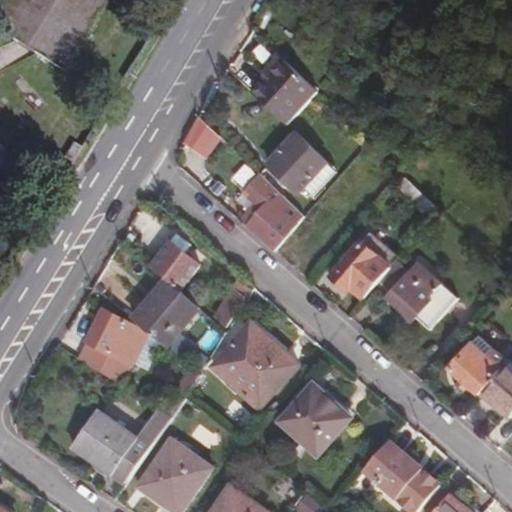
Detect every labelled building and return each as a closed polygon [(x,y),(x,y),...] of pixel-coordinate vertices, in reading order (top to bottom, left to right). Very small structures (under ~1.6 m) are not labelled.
[(108,0),(8,0),(0,13),(0,28),(69,70),(108,0)] [(314,97),(281,65),(251,95),(285,129),(314,97)] [(212,129),(203,120),(188,144),(197,151),(212,129)] [(328,170),(297,141),(270,168),(299,198),(304,193),(328,170)] [(328,170),(304,193),(314,203),(337,180),(328,170)] [(242,225),(275,254),(289,240),(295,232),(299,228),(305,221),(302,218),(269,186),(263,180),(248,196),(258,206),(241,224),(242,225)] [(408,186),(400,196),(421,214),(429,206),(408,186)] [(429,206),(421,214),(419,217),(437,233),(446,223),(429,206)] [(299,228),(295,232),(289,240),(301,249),(320,227),(307,214),(302,218),(305,221),(299,228)] [(156,268),(172,282),(155,302),(159,307),(143,326),(138,321),(103,306),(81,347),(119,378),(148,330),(169,349),(203,311),(182,291),(202,268),(175,244),(156,268)] [(396,278),(404,269),(384,252),(374,261),(396,278)] [(358,295),(370,307),(396,278),(374,261),(365,253),(338,281),(342,288),(340,290),(346,297),(349,294),(355,298),(358,295)] [(405,272),(373,308),(382,318),(396,303),(420,324),(423,320),(400,298),(415,281),(405,272)] [(420,324),(436,338),(463,308),(422,273),(415,281),(400,298),(423,320),(420,324)] [(248,305),(256,293),(242,284),(234,295),(248,305)] [(234,328),(248,305),(234,295),(219,317),(234,328)] [(155,302),(138,321),(143,326),(159,307),(155,302)] [(221,374),(255,402),(264,409),(300,366),(252,326),(237,343),(241,348),(221,374)] [(511,364),(508,367),(480,345),(452,373),(480,399),(484,394),(511,419),(511,364)] [(173,395),(182,404),(188,398),(202,377),(192,369),(173,395)] [(322,457),(353,419),(325,395),(316,388),(284,426),(322,457)] [(171,420),(161,411),(140,440),(104,412),(79,445),(129,484),(171,420)] [(184,511),(218,469),(177,438),(144,484),(179,511),(184,511)] [(419,511),(440,488),(392,446),(368,473),(412,511),(419,511)] [(216,511),(264,511),(235,487),(216,511)] [(308,511),(318,500),(308,492),(295,509),(299,511),(308,511)] [(465,511),(453,500),(442,511),(477,511),(470,506),(465,511)]
